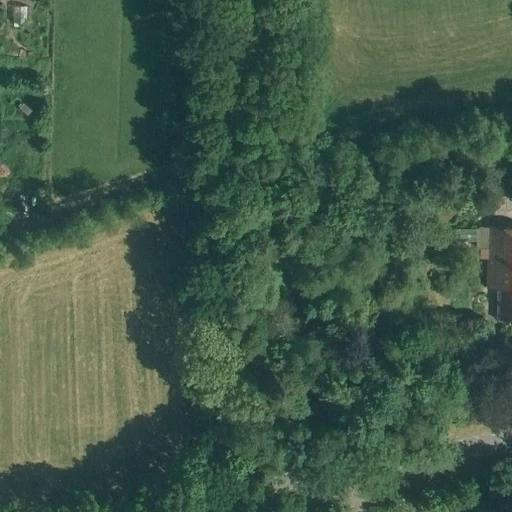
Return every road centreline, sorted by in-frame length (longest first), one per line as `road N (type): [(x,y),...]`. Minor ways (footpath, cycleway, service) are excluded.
road 1 (track): [(227,502),(218,206),(200,160),(217,0)]
road 2 (unclassified): [(511,442),(346,471),(191,511)]
road 3 (track): [(200,160),(0,232)]
